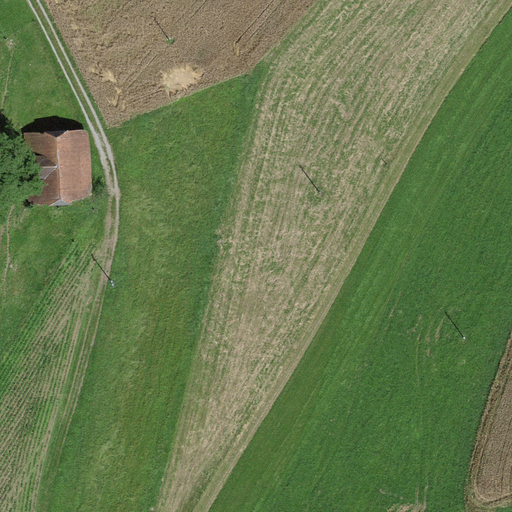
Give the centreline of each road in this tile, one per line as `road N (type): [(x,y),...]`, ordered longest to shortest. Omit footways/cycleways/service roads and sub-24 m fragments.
road 1 (track): [(201,511),(323,311),(418,130),(509,0)]
road 2 (track): [(32,0),(102,143),(114,209),(45,511)]
